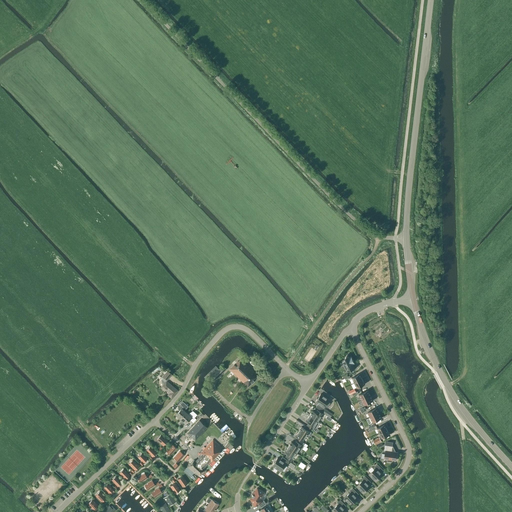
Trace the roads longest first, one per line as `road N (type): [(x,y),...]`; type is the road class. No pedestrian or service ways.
road 1 (unclassified): [(406,238),(372,234),(333,201),(142,0)]
road 2 (residential): [(287,370),(244,328),(222,331),(177,396),(57,511)]
road 3 (secondary): [(406,238),(430,0)]
road 4 (tertiary): [(351,330),(409,455),(361,511)]
road 5 (secondary): [(511,466),(453,396),(413,298)]
